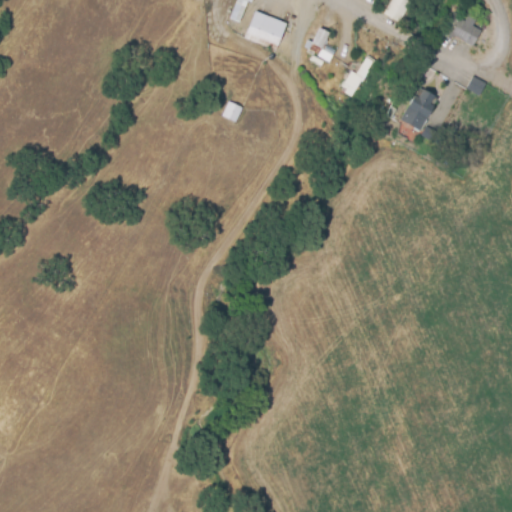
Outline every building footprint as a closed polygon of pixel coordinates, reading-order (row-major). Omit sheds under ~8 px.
[(234,0),(228,18),(239,22),(247,0),(234,0)] [(397,23),(409,2),(405,0),(389,0),(382,14),(397,23)] [(285,21),(251,12),(244,37),(277,47),(285,21)] [(472,27),(475,21),(465,16),(463,21),(452,16),(443,33),(471,47),(480,31),(472,27)] [(305,51),(329,62),(334,49),(323,44),(328,33),(315,27),(305,51)] [(355,74),(348,71),(339,89),(353,96),(370,60),(364,57),(355,74)] [(420,131),(437,97),(421,90),(417,97),(412,95),(399,121),(420,131)] [(220,117),(234,123),(241,108),(226,102),(220,117)]
